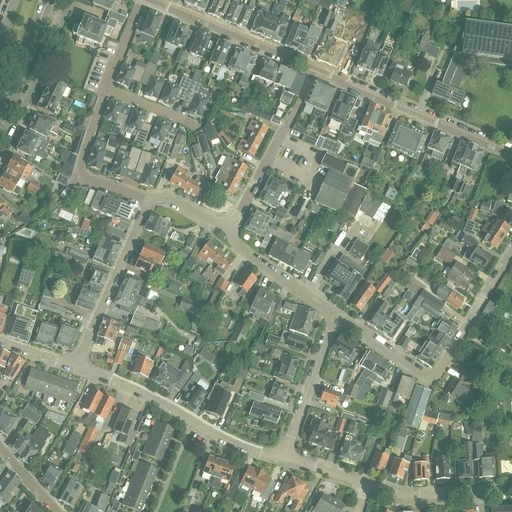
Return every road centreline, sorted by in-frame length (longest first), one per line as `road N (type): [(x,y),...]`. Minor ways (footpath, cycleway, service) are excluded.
road 1 (residential): [(333,313),(432,376),(511,250)]
road 2 (residential): [(282,455),(225,440),(141,391),(78,368)]
road 3 (residential): [(314,68),(511,154)]
road 4 (residential): [(78,368),(149,198)]
road 5 (residential): [(228,230),(314,68)]
road 6 (residential): [(146,0),(314,68)]
road 7 (residential): [(0,153),(69,0)]
road 8 (residential): [(149,198),(79,177),(106,90)]
road 9 (residential): [(282,455),(333,313)]
road 10 (residential): [(511,491),(391,494),(362,485)]
road 11 (residential): [(228,230),(240,248),(333,313)]
road 12 (secondary): [(47,0),(0,114)]
